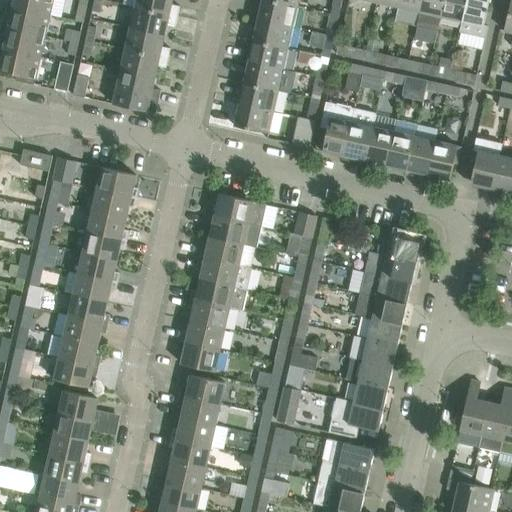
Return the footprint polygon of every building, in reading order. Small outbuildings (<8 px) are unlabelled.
[(14,0),(13,7),(50,15),(53,0),(14,0)] [(80,0),(79,0),(76,13),(85,15),(88,2),(80,0)] [(94,0),(92,11),(100,13),(103,0),(94,0)] [(136,0),(135,7),(178,16),(180,6),(172,4),(172,0),(136,0)] [(270,0),(262,0),(258,19),(293,27),(297,6),(270,0)] [(399,0),(398,7),(419,12),(422,0),(399,0)] [(437,31),(441,16),(444,0),(422,0),(419,12),(416,26),(437,31)] [(444,0),(441,16),(462,21),(466,0),(444,0)] [(484,25),(489,0),(466,0),(462,21),(459,32),(485,38),(488,26),(484,25)] [(6,27),(45,36),(50,15),(13,7),(7,6),(4,19),(10,20),(8,27),(6,27)] [(135,7),(130,28),(165,35),(167,24),(176,26),(178,16),(135,7)] [(258,19),(253,40),(288,48),(293,27),(258,19)] [(329,22),(326,35),(334,36),(337,24),(329,22)] [(86,40),(93,41),(96,28),(89,26),(86,40)] [(0,34),(0,35),(0,48),(40,57),(45,36),(6,27),(6,28),(8,28),(6,36),(0,34)] [(162,46),(165,35),(130,28),(125,49),(168,58),(171,48),(162,46)] [(72,30),(69,42),(79,44),(81,33),(72,30)] [(326,35),(323,48),(331,50),(334,36),(326,35)] [(93,41),(86,40),(83,53),(90,55),(93,41)] [(253,40),(249,62),(283,69),(288,48),(253,40)] [(76,57),(79,44),(69,42),(66,55),(76,57)] [(337,54),(364,60),(366,50),(339,44),(337,54)] [(35,79),(40,57),(0,48),(0,61),(1,62),(0,64),(0,70),(16,74),(15,80),(34,85),(35,79)] [(125,49),(121,70),(155,77),(158,66),(166,68),(168,58),(125,49)] [(366,50),(364,60),(376,63),(379,53),(366,50)] [(396,57),(394,67),(406,70),(409,60),(396,57)] [(409,60),(406,70),(419,72),(421,63),(409,60)] [(68,92),(74,65),(60,62),(54,89),(68,92)] [(283,69),(249,62),(244,83),(278,90),(283,69)] [(320,63),(317,77),(325,79),(328,65),(320,63)] [(352,63),(350,72),(362,75),(364,66),(352,63)] [(364,66),(362,75),(375,78),(377,69),(364,66)] [(438,67),(436,76),(449,79),(451,70),(438,67)] [(113,104),(114,104),(156,113),(161,90),(153,89),(155,77),(121,70),(113,104)] [(449,79),(475,85),(477,75),(451,70),(449,79)] [(394,73),(392,82),(404,84),(406,76),(394,73)] [(73,95),(85,98),(89,77),(78,74),(73,95)] [(406,76),(404,84),(417,87),(419,79),(416,78),(406,76)] [(317,77),(314,90),(322,92),(325,79),(317,77)] [(511,93),(511,83),(502,81),(500,91),(511,93)] [(434,91),(447,94),(449,85),(436,82),(436,84),(434,91)] [(244,83),(239,104),(274,111),(278,90),(244,83)] [(461,88),(449,85),(447,94),(459,97),(461,88)] [(511,99),(500,97),(498,105),(510,108),(511,99)] [(320,127),(327,129),(322,151),(344,156),(355,108),(326,102),(320,127)] [(274,111),(239,104),(234,126),(269,133),(274,111)] [(311,105),(308,119),(315,121),(318,107),(311,105)] [(365,161),(373,127),(376,113),(355,108),(344,156),(365,161)] [(315,121),(308,119),(298,117),(292,144),(309,148),(315,121)] [(394,131),(373,127),(365,161),(386,165),(394,131)] [(394,131),(386,165),(408,170),(415,136),(394,131)] [(428,175),(436,141),(415,136),(408,170),(428,175)] [(478,152),(471,182),(470,184),(492,189),(500,155),(502,144),(476,138),(473,151),(478,152)] [(458,146),(436,141),(428,175),(450,180),(451,178),(458,146)] [(53,156),(24,149),(20,165),(49,172),(53,156)] [(0,157),(0,171),(6,175),(17,156),(4,150),(0,157)] [(511,193),(511,158),(500,155),(492,189),(511,193)] [(62,181),(71,183),(76,162),(59,158),(54,179),(62,181)] [(102,167),(97,189),(137,198),(139,188),(133,187),(136,175),(102,167)] [(38,185),(35,197),(43,199),(47,180),(40,179),(39,185),(38,185)] [(60,193),(62,181),(54,179),(51,191),(60,193)] [(135,207),(137,198),(97,189),(92,210),(126,218),(129,206),(135,207)] [(266,204),(254,202),(219,194),(216,206),(211,205),(209,214),(262,226),(266,204)] [(47,210),(44,221),(53,223),(55,211),(47,210)] [(92,210),(87,231),(127,240),(129,231),(124,229),(126,218),(92,210)] [(295,234),(304,236),(312,238),(317,216),(300,212),(295,234)] [(31,214),(29,226),(37,228),(40,216),(31,214)] [(257,247),(262,226),(209,214),(207,224),(212,225),(210,237),(257,247)] [(50,235),(53,223),(44,221),(42,233),(50,235)] [(26,238),(34,240),(37,228),(29,226),(26,238)] [(320,228),(318,239),(326,241),(329,229),(320,228)] [(87,231),(83,252),(117,260),(120,248),(125,250),(127,240),(87,231)] [(387,255),(415,261),(417,261),(422,239),(382,231),(377,253),(387,255)] [(304,236),(299,257),(307,259),(312,238),(304,236)] [(201,247),(199,256),(239,265),(244,245),(257,248),(257,247),(210,237),(207,248),(201,247)] [(318,239),(315,251),(323,253),(326,241),(318,239)] [(37,252),(35,264),(43,266),(46,254),(37,252)] [(83,252),(78,273),(118,282),(120,273),(114,271),(117,260),(83,252)] [(22,254),(20,266),(28,268),(30,256),(22,254)] [(412,282),(415,267),(417,261),(415,261),(387,255),(382,276),(412,282)] [(203,267),(200,279),(234,286),(247,289),(252,268),(239,265),(199,256),(197,266),(203,267)] [(299,257),(295,278),(303,280),(307,259),(299,257)] [(41,277),(43,266),(35,264),(32,275),(41,277)] [(17,278),(25,279),(28,268),(20,266),(17,278)] [(311,270),(308,281),(316,283),(319,272),(311,270)] [(78,273),(73,294),(107,302),(110,291),(116,292),(118,282),(78,273)] [(377,297),(407,304),(412,282),(382,276),(377,297)] [(295,278),(292,290),(300,292),(303,280),(295,278)] [(247,289),(234,286),(200,279),(197,290),(192,289),(190,299),(230,307),(242,310),(247,289)] [(308,281),(306,293),(314,295),(316,283),(308,281)] [(355,314),(373,318),(402,325),(407,304),(377,297),(360,293),(355,314)] [(28,294),(25,306),(34,308),(36,296),(28,294)] [(73,294),(68,315),(108,324),(110,315),(105,314),(107,302),(73,294)] [(13,295),(10,307),(19,308),(21,297),(13,295)] [(193,309),(191,321),(225,329),(230,307),(190,299),(188,308),(193,309)] [(31,319),(34,308),(25,306),(23,318),(31,319)] [(8,318),(16,320),(19,308),(10,307),(8,318)] [(288,308),(285,320),(293,322),(296,310),(288,308)] [(302,312),(299,324),(307,325),(310,314),(302,312)] [(68,315),(64,337),(98,344),(101,333),(106,334),(108,324),(68,315)] [(373,318),(368,339),(398,346),(402,325),(373,318)] [(285,320),(282,332),(290,334),(293,322),(285,320)] [(182,331),(180,341),(220,350),(225,329),(191,321),(188,332),(182,331)] [(299,324),(296,335),(304,337),(307,325),(299,324)] [(18,336),(16,348),(24,350),(27,338),(18,336)] [(351,357),(363,360),(393,367),(398,346),(368,339),(355,336),(351,357)] [(3,337),(1,349),(9,351),(12,339),(3,337)] [(64,337),(59,358),(99,367),(101,357),(95,356),(98,344),(64,337)] [(220,350),(180,341),(178,350),(184,351),(181,364),(215,371),(220,350)] [(300,354),(302,346),(294,345),(289,366),(306,369),(315,371),(318,358),(300,354)] [(22,362),(24,350),(16,348),(13,360),(22,362)] [(0,351),(0,361),(6,363),(9,351),(1,349),(0,351)] [(278,351),(276,362),(284,364),(286,352),(278,351)] [(96,376),(99,367),(59,358),(54,379),(88,387),(91,375),(96,376)] [(358,381),(388,388),(393,367),(363,360),(358,381)] [(281,378),(284,364),(276,362),(273,376),(281,378)] [(289,366),(285,387),(301,390),(306,369),(289,366)] [(257,372),(253,389),(269,392),(277,394),(281,378),(273,376),(257,372)] [(182,386),(180,395),(220,404),(225,382),(191,375),(188,387),(182,386)] [(469,386),(460,430),(481,435),(489,402),(477,399),(481,382),(471,380),(469,386)] [(358,381),(354,402),(383,409),(388,388),(358,381)] [(285,387),(277,420),(296,425),(304,391),(301,390),(285,387)] [(7,388),(4,400),(13,401),(15,390),(7,388)] [(481,435),(478,447),(500,452),(511,398),(511,389),(504,388),(500,404),(489,402),(481,435)] [(59,412),(99,421),(101,411),(96,409),(98,398),(64,390),(59,412)] [(184,406),(181,417),(215,425),(220,404),(180,395),(178,405),(184,406)] [(511,398),(500,452),(511,454),(511,398)] [(10,413),(13,401),(4,400),(2,411),(10,413)] [(266,402),(264,414),(272,416),(274,404),(266,402)] [(331,419),(328,432),(356,438),(359,426),(378,431),(383,409),(354,402),(349,423),(331,419)] [(59,412),(54,433),(89,441),(91,430),(96,431),(99,421),(59,412)] [(264,414),(261,426),(269,427),(272,416),(264,414)] [(215,425),(181,417),(178,429),(173,428),(171,437),(211,446),(215,425)] [(275,427),(271,449),(279,451),(282,437),(283,429),(275,427)] [(54,433),(50,454),(89,463),(91,454),(86,452),(89,441),(54,433)] [(174,448),(172,459),(206,467),(211,446),(171,437),(169,447),(174,448)] [(323,461),(369,471),(374,449),(328,439),(323,461)] [(257,444),(254,456),(262,458),(265,446),(257,444)] [(275,465),(279,451),(271,449),(267,463),(275,465)] [(89,463),(50,454),(45,475),(79,483),(82,471),(87,472),(89,463)] [(241,455),(238,468),(248,470),(251,458),(241,455)] [(254,456),(252,468),(260,470),(262,458),(254,456)] [(206,467),(172,459),(169,471),(163,470),(161,479),(201,488),(206,467)] [(365,492),(369,471),(323,461),(318,482),(365,492)] [(478,466),(474,482),(488,485),(492,469),(478,466)] [(462,469),(460,481),(471,484),(473,472),(462,469)] [(45,475),(40,496),(80,505),(82,496),(76,494),(79,483),(45,475)] [(289,483),(264,478),(261,491),(269,493),(286,497),(289,483)] [(165,490),(162,502),(196,509),(201,488),(161,479),(159,489),(165,490)] [(455,491),(452,502),(489,511),(494,489),(471,484),(460,481),(448,479),(446,489),(455,491)] [(360,511),(365,492),(318,482),(313,503),(323,505),(353,511),(360,511)] [(247,487),(245,498),(253,500),(255,488),(247,487)] [(261,491),(256,511),(264,511),(269,493),(261,491)] [(78,511),(80,505),(40,496),(36,511),(78,511)] [(245,498),(242,510),(250,511),(253,500),(245,498)] [(195,511),(196,509),(162,502),(159,511),(153,511),(154,511),(153,511),(195,511)] [(488,511),(489,511),(452,502),(449,511),(441,511),(440,511),(488,511)]
